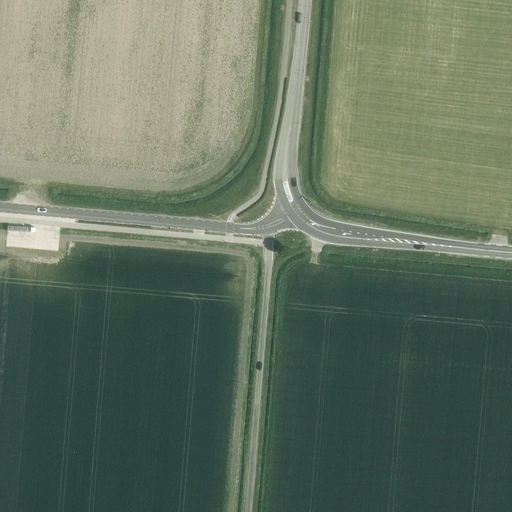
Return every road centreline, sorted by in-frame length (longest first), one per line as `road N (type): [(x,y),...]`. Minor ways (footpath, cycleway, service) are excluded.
road 1 (unclassified): [(248,511),(265,226)]
road 2 (unclassified): [(0,207),(265,226)]
road 3 (secondary): [(511,252),(326,231),(298,212)]
road 4 (secondary): [(289,133),(304,0)]
